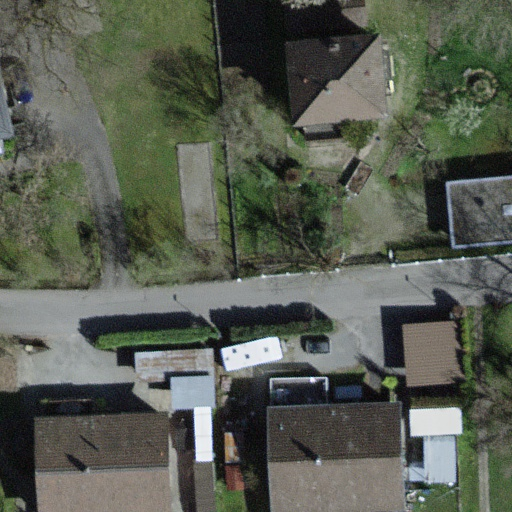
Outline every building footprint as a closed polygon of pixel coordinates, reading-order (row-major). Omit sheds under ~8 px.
[(376,38),(295,46),(303,121),(384,113),(376,38)] [(511,176),(447,181),(452,247),(511,242),(511,176)] [(466,381),(457,320),(404,324),(409,385),(466,381)] [(406,400),(272,405),(275,511),(326,511),(410,509),(406,400)] [(174,511),(172,410),(42,414),(44,511),(174,511)]
